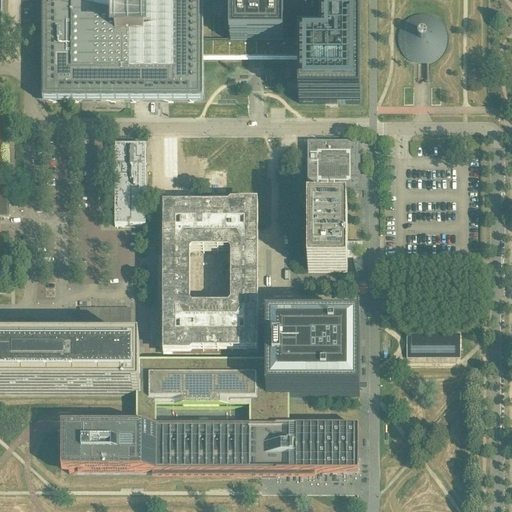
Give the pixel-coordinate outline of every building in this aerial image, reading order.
[(203,103),(203,56),(203,48),(197,47),(198,42),(203,42),(202,0),(57,0),(58,4),(43,1),(43,103),(52,103),(169,103),(203,103)] [(239,57),(240,57),(241,57),(242,57),(244,58),(245,58),(246,58),(247,57),(248,57),(249,57),(253,57),(253,58),(254,59),(255,60),(256,60),(257,60),(258,60),(259,60),(259,59),(260,59),(260,58),(260,57),(264,57),(270,57),(271,56),(272,55),(272,54),(273,54),(274,54),(276,56),(277,56),(278,56),(280,56),(281,56),(282,56),(283,56),(283,57),(284,57),(285,57),(286,57),(287,56),(287,55),(288,55),(288,54),(289,54),(290,54),(291,55),(292,56),(292,57),(293,58),(294,58),(295,57),(297,57),(301,57),(301,42),(284,42),(283,0),(229,0),(230,42),(203,42),(198,42),(197,47),(203,48),(203,56),(208,56),(209,56),(210,57),(212,58),(213,58),(214,58),(214,57),(215,57),(216,56),(217,56),(218,56),(218,57),(219,58),(220,58),(221,59),(222,59),(223,59),(225,58),(226,57),(228,56),(229,56),(230,56),(231,56),(231,57),(232,58),(233,59),(234,59),(238,57),(239,57)] [(301,42),(301,57),(301,105),(360,105),(359,0),(305,0),(306,43),(301,42)] [(417,63),(419,63),(420,63),(422,63),(424,63),(426,63),(428,63),(430,62),(432,62),(433,61),(435,60),(437,59),(438,57),(439,56),(441,55),(442,53),(443,51),(444,50),(444,48),(445,46),(445,44),(445,42),(446,40),(445,38),(445,37),(445,35),(444,33),(444,31),(443,29),(442,28),(441,26),(439,24),(437,23),(436,22),(434,21),(433,20),(431,19),(429,18),(427,18),(425,17),(423,17),(422,17),(420,17),(418,18),(416,18),(414,19),(412,20),(411,21),(409,22),(407,23),(406,24),(405,26),(404,27),(403,29),(402,30),(401,32),(400,34),(400,36),(400,38),(399,40),(400,42),(400,44),(400,45),(401,47),(401,49),(402,51),(403,53),(404,54),(405,56),(407,57),(408,58),(410,59),(411,60),(413,61),(415,62),(417,63)] [(267,78),(274,85),(280,79),(274,72),(267,78)] [(321,208),(321,196),(321,194),(347,193),(360,193),(360,144),(308,144),(308,149),(305,149),(305,161),(308,161),(308,194),(311,194),(312,208),(308,208),(308,273),(347,273),(347,257),(354,255),(353,252),(354,252),(354,251),(354,250),(354,249),(353,248),(352,248),(351,244),(347,244),(347,208),(321,208)] [(147,227),(146,146),(115,146),(116,227),(147,227)] [(262,150),(231,150),(231,199),(243,199),(243,205),(262,205),(262,150)] [(178,209),(163,209),(163,227),(163,309),(163,332),(163,339),(163,342),(163,347),(163,358),(183,358),(258,358),(258,325),(258,305),(258,233),(258,226),(258,209),(229,209),(185,209),(178,209)] [(80,309),(80,329),(130,329),(130,309),(80,309)] [(268,354),(268,365),(267,397),(289,397),(358,397),(358,382),(358,325),(291,325),(268,325),(268,354)] [(407,348),(407,360),(460,360),(460,336),(407,336),(407,348)] [(0,396),(137,397),(140,397),(140,365),(140,348),(69,348),(69,344),(56,344),(56,346),(54,346),(53,346),(53,344),(47,344),(47,346),(40,346),(40,344),(25,344),(24,344),(24,348),(0,347),(0,396)] [(137,416),(137,430),(157,430),(157,416),(157,410),(250,410),(250,416),(250,430),(261,430),(289,430),(290,430),(289,397),(267,397),(268,365),(262,365),(147,365),(144,365),(144,397),(140,397),(137,397),(137,416)] [(359,430),(290,430),(289,430),(261,430),(250,430),(157,430),(137,430),(62,430),(62,475),(70,476),(152,476),(153,479),(262,479),(267,480),(315,480),(315,476),(359,476),(359,430)]
